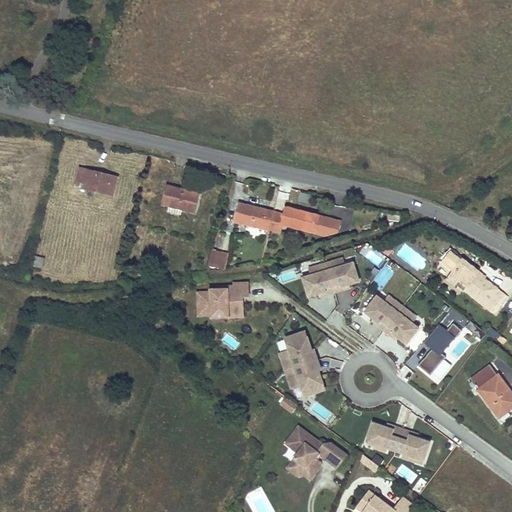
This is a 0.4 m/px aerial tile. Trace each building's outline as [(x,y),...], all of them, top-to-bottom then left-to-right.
[(82,187),(87,189),(95,191),(112,195),(117,177),(79,168),(75,183),(83,184),(82,187)] [(162,204),(169,206),(181,209),(195,212),(200,193),(167,185),(162,204)] [(95,191),(87,189),(85,195),(93,197),(95,191)] [(181,209),(169,206),(167,211),(179,214),(181,209)] [(239,208),(236,223),(269,231),(273,213),(256,209),(256,212),(239,208)] [(284,216),(282,225),(326,235),(338,231),(340,221),(286,208),(284,216)] [(284,216),(273,213),(269,231),(280,233),(282,225),(284,216)] [(212,251),(208,269),(215,267),(219,252),(212,251)] [(509,296),(495,285),(481,274),(482,272),(463,257),(461,260),(452,253),(445,261),(454,268),(452,272),(448,276),(495,314),(509,296)] [(342,256),(325,261),(331,281),(339,278),(341,285),(359,280),(353,261),(344,263),(342,256)] [(35,257),(33,265),(41,268),(43,259),(35,257)] [(388,260),(372,283),(381,289),(397,267),(388,260)] [(325,261),(309,266),(311,273),(302,276),(308,295),(325,290),(323,283),(331,281),(325,261)] [(442,265),(452,272),(454,268),(445,261),(442,265)] [(122,267),(119,277),(126,278),(128,268),(122,267)] [(331,281),(334,290),(342,288),(341,285),(339,278),(331,281)] [(331,281),(323,283),(325,290),(326,293),(334,290),(331,281)] [(237,300),(237,296),(248,296),(247,287),(232,288),(232,284),(216,285),(216,288),(209,288),(209,290),(196,291),(197,314),(210,314),(210,311),(227,311),(227,316),(242,316),(241,300),(237,300)] [(380,322),(384,316),(390,321),(403,305),(389,295),(384,301),(378,295),(366,311),(380,322)] [(403,305),(390,321),(397,327),(393,332),(407,343),(419,328),(412,322),(417,316),(403,305)] [(390,321),(384,316),(380,322),(378,324),(384,329),(390,321)] [(397,327),(390,321),(384,329),(391,335),(393,332),(397,327)] [(470,322),(465,328),(480,340),(485,334),(470,322)] [(433,347),(418,365),(430,375),(432,373),(439,379),(451,366),(443,359),(446,356),(440,351),(452,338),(454,339),(462,330),(453,323),(446,331),(438,325),(425,340),(433,347)] [(309,371),(303,354),(310,351),(304,331),(285,338),(289,349),(279,352),(285,371),(291,387),(300,384),(304,395),(323,389),(319,376),(317,369),(316,369),(309,371)] [(317,360),(313,350),(310,351),(303,354),(309,371),(316,369),(317,369),(320,368),(317,360)] [(397,376),(407,382),(414,373),(404,366),(397,376)] [(511,414),(509,411),(511,408),(511,394),(490,366),(471,380),(499,419),(502,422),(511,414)] [(291,412),(296,405),(284,396),(279,403),(291,412)] [(385,427),(372,423),(367,438),(375,441),(373,446),(373,447),(385,451),(387,448),(396,451),(402,453),(401,457),(414,461),(416,455),(424,457),(429,443),(416,438),(409,436),(410,432),(403,430),(394,427),(392,430),(385,427)] [(336,468),(346,455),(330,443),(322,444),(298,426),(285,443),(298,452),(288,465),(289,469),(296,474),(300,474),(301,472),(305,467),(313,473),(320,465),(319,461),(315,457),(318,454),(322,457),(336,468)] [(375,441),(367,438),(365,443),(373,446),(375,441)] [(379,467),(362,454),(358,460),(375,472),(379,467)] [(384,460),(376,455),(372,460),(380,466),(384,460)] [(421,464),(424,457),(416,455),(414,461),(421,464)] [(305,467),(301,472),(309,479),(313,473),(305,467)] [(394,508),(370,490),(357,508),(362,511),(409,511),(415,504),(404,495),(394,508)]
